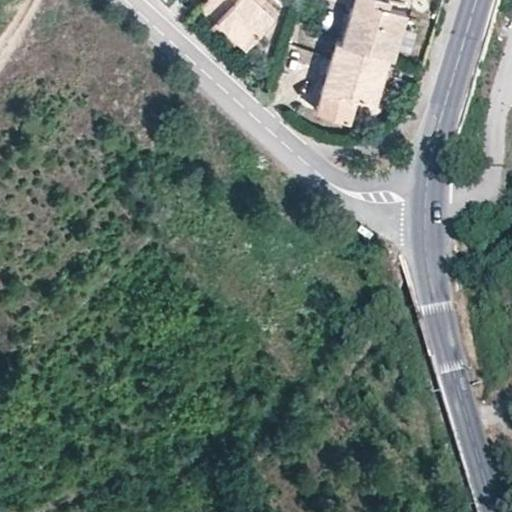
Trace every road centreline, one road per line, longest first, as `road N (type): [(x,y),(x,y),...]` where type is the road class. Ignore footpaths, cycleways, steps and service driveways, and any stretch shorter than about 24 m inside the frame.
road 1 (residential): [(126,0),(346,193),(371,204),(427,205)]
road 2 (tertiary): [(427,205),(435,308),(491,511)]
road 3 (tertiary): [(477,0),(444,107),(427,205)]
road 4 (residential): [(511,67),(491,179),(480,197),(427,205)]
